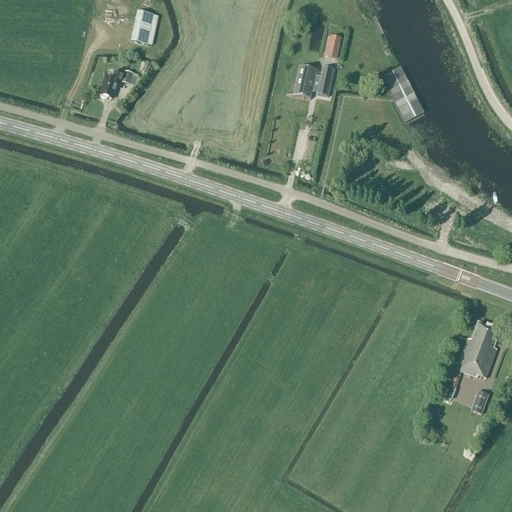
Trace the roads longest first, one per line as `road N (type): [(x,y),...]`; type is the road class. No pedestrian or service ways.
road 1 (secondary): [(511,296),(0,124)]
road 2 (unclassified): [(0,107),(263,184),(511,270)]
road 3 (unclassified): [(511,127),(488,98),(447,0)]
